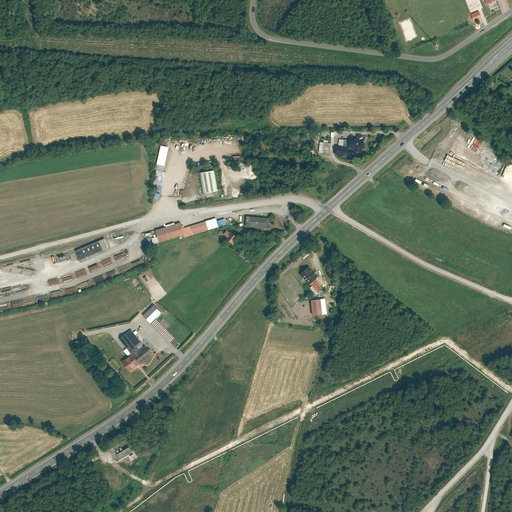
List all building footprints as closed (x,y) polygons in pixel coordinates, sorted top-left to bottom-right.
[(364,140),(362,139),(363,137),(362,136),(357,135),(356,136),(356,138),(350,137),(349,141),(348,148),(338,146),(336,146),(335,155),(353,158),(354,152),(362,153),(364,140)] [(348,148),(349,141),(344,140),(339,140),(338,146),(348,148)] [(331,144),(320,143),(318,154),(330,155),(331,144)] [(168,149),(161,147),(156,170),(163,171),(168,149)] [(214,170),(199,173),(203,194),(218,191),(214,170)] [(268,230),(269,219),(246,217),(245,227),(268,230)] [(216,219),(183,229),(185,237),(218,227),(216,219)] [(180,223),(156,231),(159,243),(184,235),(180,223)] [(238,238),(230,232),(229,233),(226,231),(222,236),(233,245),(238,238)] [(106,237),(76,250),(81,260),(110,247),(106,237)] [(110,258),(102,262),(103,266),(112,263),(110,258)] [(308,266),(299,274),(309,285),(318,277),(308,266)] [(76,273),(78,277),(87,274),(85,269),(76,273)] [(75,286),(66,289),(67,294),(77,292),(75,286)] [(322,315),(320,299),(308,300),(310,316),(322,315)] [(156,305),(145,314),(153,323),(158,318),(163,313),(156,305)] [(158,318),(153,323),(171,341),(176,336),(158,318)] [(133,329),(120,339),(130,352),(142,342),(133,329)] [(74,341),(74,348),(82,348),(82,340),(74,341)] [(147,345),(124,362),(131,370),(153,354),(147,345)] [(129,447),(117,454),(120,459),(132,452),(129,447)]
